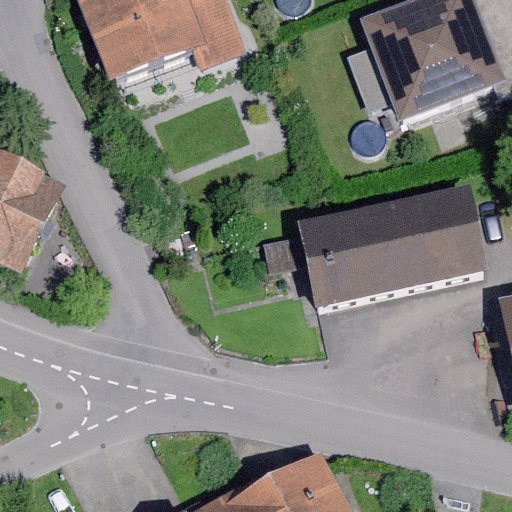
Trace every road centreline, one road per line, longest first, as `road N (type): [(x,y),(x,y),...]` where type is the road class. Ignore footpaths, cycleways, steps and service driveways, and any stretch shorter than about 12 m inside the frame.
road 1 (residential): [(137,400),(146,320),(7,0)]
road 2 (residential): [(137,400),(265,417),(511,468)]
road 3 (residential): [(0,481),(137,400)]
road 4 (residential): [(0,348),(137,400)]
